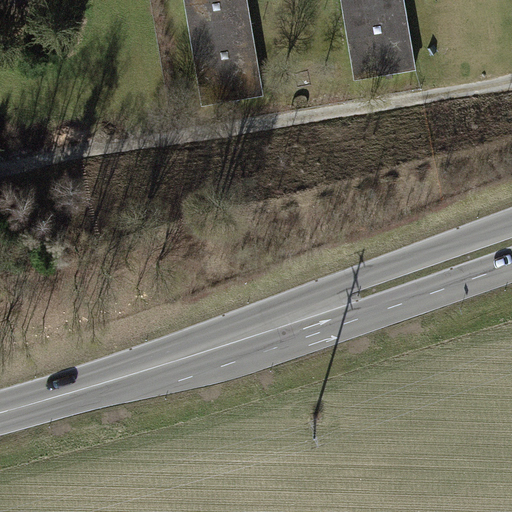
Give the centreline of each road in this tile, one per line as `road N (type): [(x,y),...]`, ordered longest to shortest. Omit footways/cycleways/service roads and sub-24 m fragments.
road 1 (track): [(511,83),(0,168)]
road 2 (primary): [(511,225),(370,277),(253,334)]
road 3 (primary): [(253,334),(381,310),(511,264)]
road 4 (primary): [(253,334),(0,413)]
